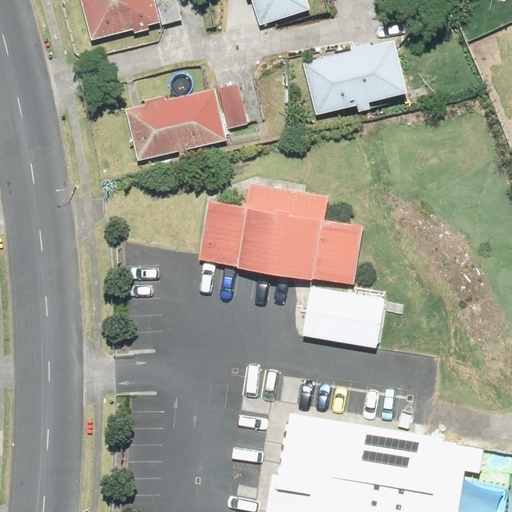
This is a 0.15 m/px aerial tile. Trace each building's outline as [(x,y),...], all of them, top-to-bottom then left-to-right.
[(164,0),(89,0),(100,39),(170,20),(164,0)] [(320,0),(258,0),(267,24),(322,6),(320,0)] [(411,38),(312,61),(325,114),(424,91),(411,38)] [(132,104),(144,158),(236,138),(234,129),(255,124),(245,80),(132,104)] [(212,202),(203,263),(359,286),(368,227),(330,221),(334,198),(256,186),(253,208),(212,202)] [(382,350),(390,293),(349,287),(348,293),(317,288),(309,340),(382,350)] [(459,326),(441,327),(443,366),(461,365),(459,326)] [(485,375),(443,369),(440,387),(483,393),(485,375)] [(468,511),(481,431),(286,402),(269,511),(468,511)]
